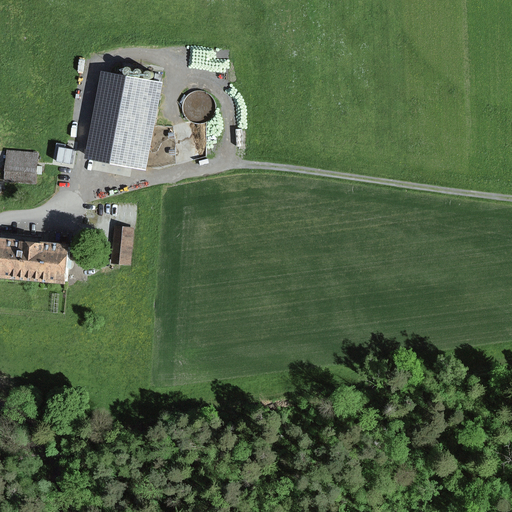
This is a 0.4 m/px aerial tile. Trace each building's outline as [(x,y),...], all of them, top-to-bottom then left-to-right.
[(123,74),(124,75),(125,75),(126,76),(128,75),(129,75),(130,73),(130,72),(130,71),(130,69),(129,68),(128,67),(127,67),(125,67),(124,68),(123,69),(122,70),(122,71),(122,73),(123,74)] [(133,76),(134,77),(135,78),(137,78),(138,78),(139,77),(140,76),(141,75),(141,73),(140,72),(139,71),(138,70),(137,69),(135,70),(134,70),(133,71),(132,72),(132,74),(132,75),(133,76)] [(144,77),(145,78),(146,79),(148,79),(149,79),(150,78),(151,77),(152,76),(152,74),(151,73),(151,72),(149,71),(148,71),(147,71),(145,71),(144,72),(144,73),(143,75),(143,76),(144,77)] [(162,84),(101,73),(85,160),(146,171),(162,84)] [(73,150),(58,147),(56,162),(71,164),(73,150)] [(42,149),(9,148),(8,181),(40,183),(42,149)] [(137,225),(117,224),(115,262),(135,263),(137,225)] [(75,244),(1,238),(0,254),(0,276),(71,283),(75,244)]
